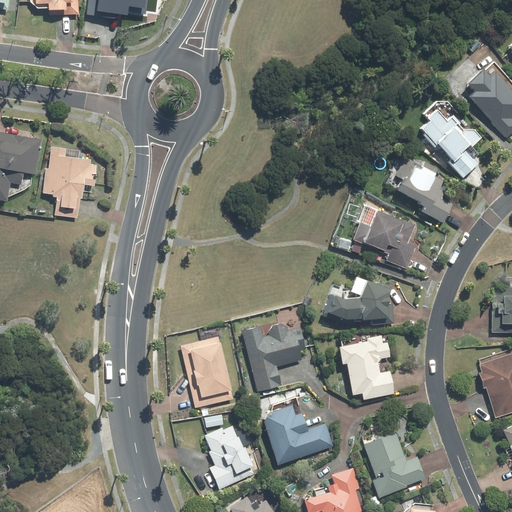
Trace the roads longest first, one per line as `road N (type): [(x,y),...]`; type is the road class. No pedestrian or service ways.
road 1 (residential): [(511,201),(461,262),(437,335),(437,388),(482,511)]
road 2 (secondary): [(126,358),(122,271),(142,174),(143,119)]
road 3 (secondary): [(190,131),(162,201),(126,358)]
road 4 (secondary): [(126,358),(131,427),(155,511)]
road 5 (residential): [(0,52),(146,68)]
road 6 (residential): [(138,110),(0,90)]
